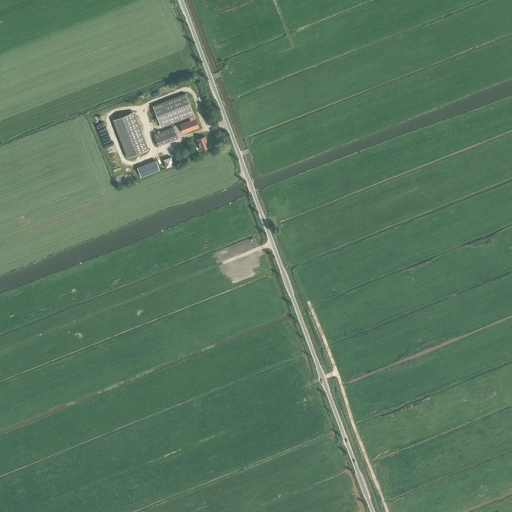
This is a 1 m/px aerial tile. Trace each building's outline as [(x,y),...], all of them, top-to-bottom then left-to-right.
[(198,127),(185,93),(152,106),(161,128),(189,117),(190,121),(180,124),(183,133),(198,127)] [(113,120),(121,140),(127,157),(143,151),(148,149),(134,111),(128,114),(113,120)] [(158,146),(177,138),(173,127),(154,135),(158,146)] [(201,150),(209,147),(205,136),(196,139),(201,150)] [(170,157),(162,160),(165,168),(173,165),(170,157)]
